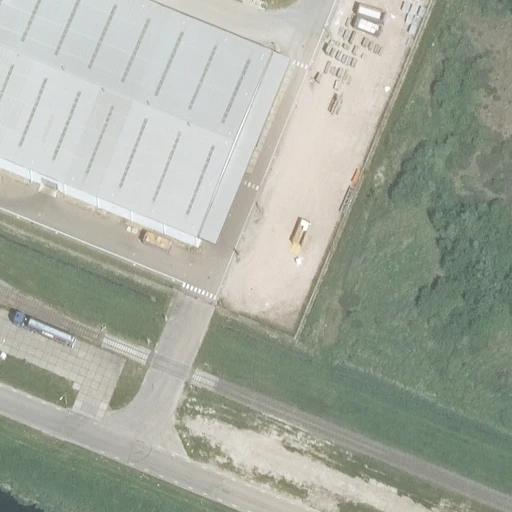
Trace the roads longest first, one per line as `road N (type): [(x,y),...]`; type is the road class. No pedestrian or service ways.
road 1 (unclassified): [(196,307),(139,457)]
road 2 (unclassified): [(139,457),(0,401)]
road 3 (unclassified): [(275,511),(139,457)]
